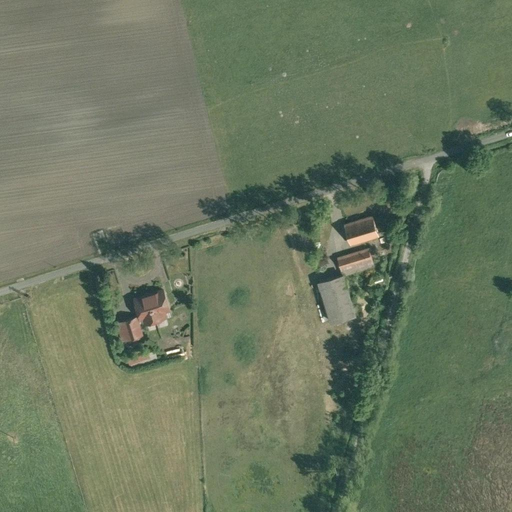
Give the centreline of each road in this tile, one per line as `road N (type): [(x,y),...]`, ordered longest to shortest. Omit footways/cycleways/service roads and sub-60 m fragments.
road 1 (unclassified): [(0,293),(511,133)]
road 2 (track): [(430,158),(343,511)]
